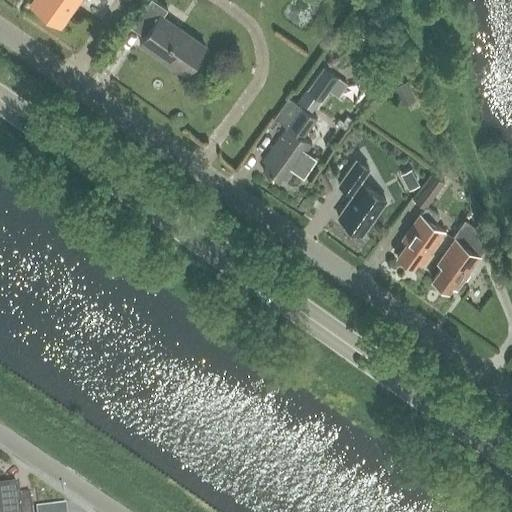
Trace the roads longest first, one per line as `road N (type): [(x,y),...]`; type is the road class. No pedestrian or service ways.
road 1 (secondary): [(511,466),(0,103)]
road 2 (residential): [(486,379),(0,36)]
road 3 (residential): [(114,511),(0,433)]
